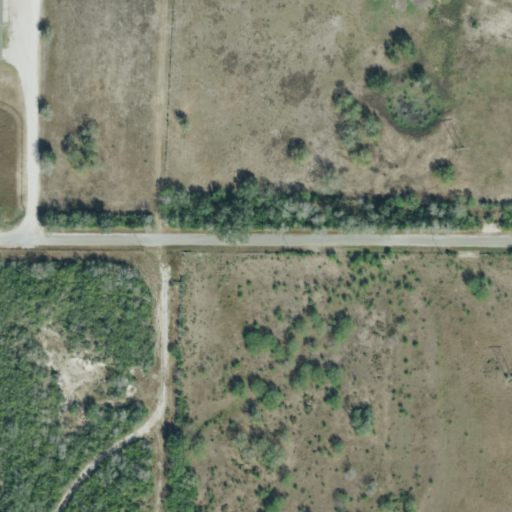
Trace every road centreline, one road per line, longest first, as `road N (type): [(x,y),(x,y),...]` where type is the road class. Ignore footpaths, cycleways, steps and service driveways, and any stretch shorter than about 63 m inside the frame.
road 1 (residential): [(511,239),(151,237)]
road 2 (track): [(54,511),(88,465),(151,422),(161,270),(151,237)]
road 3 (residential): [(151,237),(0,235)]
